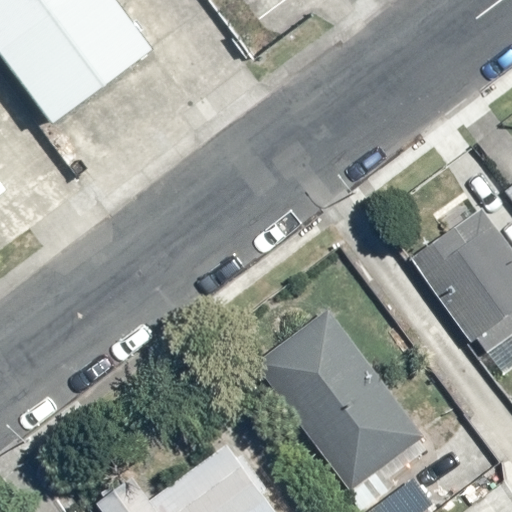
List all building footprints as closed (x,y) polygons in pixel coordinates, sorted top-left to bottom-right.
[(127,27),(105,0),(0,0),(0,92),(15,112),(127,27)] [(285,0),(193,0),(227,44),(285,0)] [(511,179),(503,186),(511,197),(511,179)] [(511,320),(511,250),(483,211),(414,262),(476,347),(511,320)] [(423,437),(330,311),(259,364),(352,490),(423,437)] [(108,511),(276,511),(229,443),(152,496),(137,474),(100,499),(108,511)]
